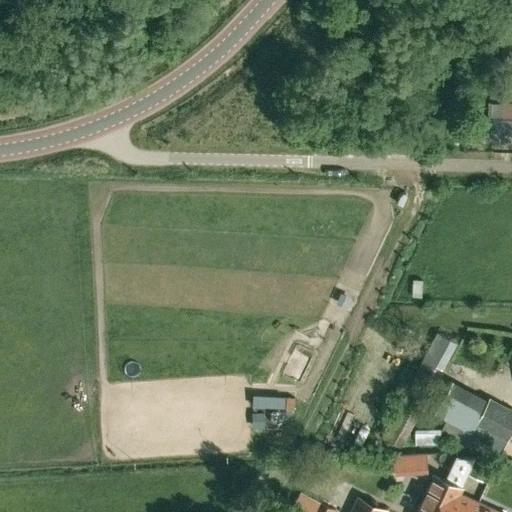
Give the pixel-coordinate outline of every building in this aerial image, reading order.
[(401,448),(457,344),(438,332),(381,436),(401,448)] [(470,433),(475,424),(507,442),(511,432),(511,408),(490,396),(488,400),(452,380),(434,414),(470,433)] [(426,452),(415,453),(416,474),(428,473),(426,452)] [(478,456),(470,474),(484,481),(493,463),(478,456)] [(446,481),(434,476),(417,511),(450,511),(460,493),(461,493),(477,459),(459,459),(456,458),(446,481)] [(450,511),(500,511),(461,493),(460,493),(450,511)] [(385,511),(387,510),(357,496),(349,511),(385,511)] [(318,501),(315,509),(312,511),(333,511),(335,509),(318,501)]
